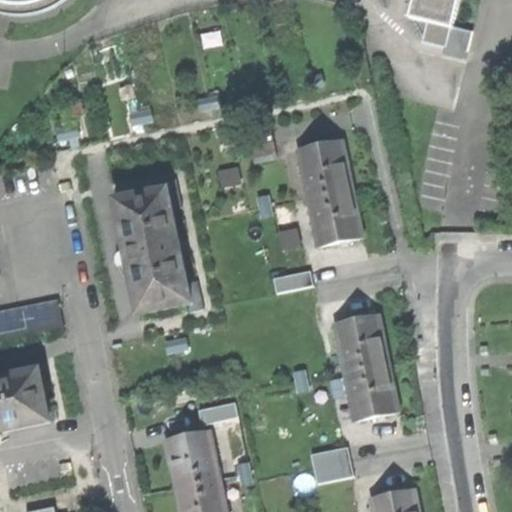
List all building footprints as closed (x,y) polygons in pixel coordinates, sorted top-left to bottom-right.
[(37,16),(58,9),(72,0),(71,0),(0,0),(0,10),(2,12),(19,16),(37,16)] [(415,0),(412,15),(430,20),(426,42),(471,53),(476,31),(458,26),(464,0),(415,0)] [(293,9),(295,24),(319,21),(317,6),(293,9)] [(249,134),(255,165),(278,161),(272,129),(249,134)] [(300,151),(320,247),(364,238),(360,219),(349,164),(344,142),(300,151)] [(222,189),(243,185),(240,168),(219,172),(222,189)] [(141,314),(201,301),(177,189),(118,201),(128,254),(141,314)] [(270,196),(257,198),(262,221),(275,218),(270,196)] [(279,234),(283,254),(302,250),(299,230),(279,234)] [(278,294),(313,287),(310,272),(275,280),(278,294)] [(0,340),(65,328),(60,301),(0,313),(0,340)] [(336,325),(355,422),(400,412),(396,393),(384,335),(380,316),(336,325)] [(0,380),(0,430),(1,431),(56,419),(46,371),(0,380)] [(225,428),(229,447),(244,445),(237,409),(212,414),(215,430),(225,428)] [(228,511),(211,431),(167,441),(170,457),(182,511),(228,511)] [(349,449),(312,456),(317,485),(354,478),(349,449)] [(371,500),(373,511),(420,511),(420,509),(416,490),(371,500)]
